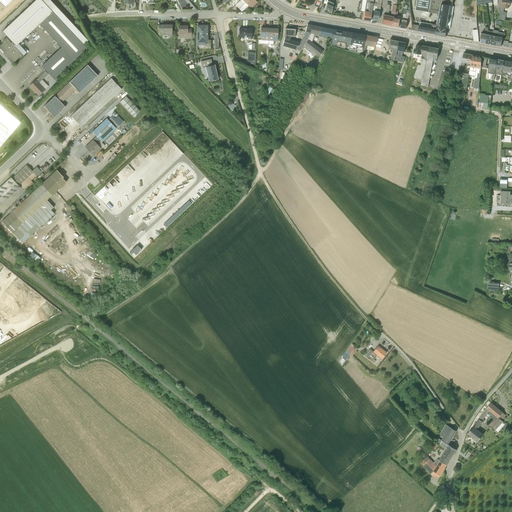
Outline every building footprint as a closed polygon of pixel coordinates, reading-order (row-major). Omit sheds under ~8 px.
[(61,47),(79,30),(50,0),(35,0),(2,31),(12,41),(11,42),(6,37),(2,41),(2,42),(0,44),(0,48),(13,62),(19,57),(20,58),(26,52),(18,43),(39,24),(61,47)] [(251,9),(257,2),(255,0),(240,0),(235,5),(241,12),(248,6),(251,9)] [(333,0),(327,0),(323,12),(331,15),(333,0)] [(364,12),(363,21),(370,22),(371,10),(372,3),(372,0),(361,0),(360,11),(364,11),(364,12)] [(378,21),(381,0),(377,0),(377,4),(372,3),(371,10),(373,10),(372,20),(378,21)] [(392,0),(392,3),(393,3),(391,14),(388,13),(385,25),(392,26),(397,0),(392,0)] [(430,12),(431,0),(417,0),(416,10),(429,12),(430,12)] [(419,25),(419,30),(418,31),(435,34),(435,35),(436,35),(439,35),(441,36),(445,36),(446,36),(447,29),(445,29),(446,28),(446,27),(447,27),(451,6),(452,6),(453,0),(431,0),(430,12),(437,14),(439,14),(437,25),(436,25),(420,22),(419,25)] [(504,0),(498,0),(498,7),(508,8),(509,5),(510,5),(510,1),(504,0)] [(388,13),(390,5),(387,4),(384,15),(383,14),(382,24),(385,25),(388,13)] [(408,5),(405,5),(400,27),(406,28),(408,20),(407,20),(408,17),(409,13),(407,13),(406,13),(408,5)] [(446,27),(446,28),(450,29),(454,6),(452,6),(451,6),(447,27),(446,27)] [(399,27),(400,18),(402,19),(403,14),(401,14),(401,16),(398,15),(398,12),(395,12),(392,26),(399,27)] [(303,47),(307,40),(311,25),(307,24),(303,37),(300,42),(289,39),(290,37),(295,37),(295,29),(285,28),(285,37),(282,46),(296,50),(296,49),(300,51),(303,47)] [(162,25),(158,25),(158,32),(159,32),(159,35),(172,35),(172,25),(162,25)] [(187,25),(178,25),(178,37),(187,38),(191,38),(191,29),(187,29),(187,25)] [(322,51),(312,42),(314,34),(331,38),(332,29),(311,25),(307,40),(303,47),(314,56),(315,54),(319,57),(322,51)] [(207,26),(197,26),(197,45),(206,45),(206,41),(207,41),(207,26)] [(261,27),(260,40),(264,40),(264,43),(268,44),(268,41),(269,27),(265,26),(265,28),(261,27)] [(273,27),(269,27),(268,41),(277,41),(278,29),(273,28),(273,27)] [(486,43),(489,28),(485,27),(484,33),(481,33),(480,42),(486,43)] [(252,29),(239,28),(239,37),(248,37),(248,39),(252,39),(252,29)] [(331,46),(335,47),(336,42),(336,41),(345,43),(345,46),(348,47),(351,33),(332,29),(331,38),(333,38),(331,43),(331,46)] [(491,44),(496,45),(499,31),(493,29),(491,44)] [(88,40),(79,30),(61,47),(41,65),(54,79),(86,48),(83,44),(88,40)] [(505,33),(499,32),(496,45),(507,47),(508,43),(508,41),(504,40),(505,33)] [(365,35),(351,33),(348,48),(362,51),(365,35)] [(365,35),(362,51),(366,52),(366,50),(373,51),(374,47),(377,37),(365,35)] [(396,56),(399,41),(390,40),(389,40),(388,49),(392,50),(390,59),(392,59),(392,63),(393,63),(395,56),(396,56)] [(404,52),(406,43),(399,41),(396,56),(395,56),(395,60),(396,61),(403,63),(405,57),(402,56),(403,52),(404,52)] [(423,46),(417,45),(416,49),(415,49),(413,56),(418,57),(417,63),(418,63),(420,63),(421,57),(422,57),(422,54),(423,46)] [(437,59),(439,48),(429,47),(427,60),(421,59),(420,65),(418,64),(414,77),(422,79),(421,85),(428,87),(434,58),(437,59)] [(248,51),(248,61),(256,62),(256,51),(248,51)] [(471,64),(472,55),(464,53),(461,66),(464,66),(465,63),(471,64)] [(482,57),(472,55),(471,64),(469,74),(475,75),(474,88),(479,88),(481,67),(482,58),(482,57)] [(491,58),(488,73),(494,74),(495,68),(496,68),(497,59),(491,58)] [(211,59),(200,61),(202,67),(205,67),(208,81),(218,79),(215,64),(214,64),(212,65),(211,59)] [(495,68),(494,74),(501,75),(502,74),(504,61),(497,59),(496,68),(495,68)] [(511,68),(511,61),(504,61),(502,74),(504,75),(505,74),(508,74),(507,80),(511,80),(511,78),(511,71),(511,68)] [(44,106),(54,117),(65,107),(61,103),(76,89),(79,93),(97,76),(87,65),(44,106)] [(48,74),(45,71),(29,86),(38,96),(45,89),(39,83),(48,74)] [(443,91),(447,73),(442,72),(437,89),(443,91)] [(469,74),(460,72),(458,86),(466,87),(469,74)] [(71,115),(82,127),(121,89),(110,78),(71,115)] [(480,95),(478,108),(487,110),(489,96),(480,95)] [(139,110),(126,96),(119,102),(134,118),(136,116),(135,114),(139,110)] [(0,146),(20,122),(0,105),(0,146)] [(102,142),(116,129),(106,118),(92,132),(96,136),(102,142)] [(100,142),(95,137),(85,147),(93,156),(104,145),(100,141),(100,142)] [(0,186),(0,202),(2,205),(20,188),(24,191),(33,183),(31,181),(42,170),(40,167),(39,169),(36,166),(32,170),(26,165),(12,178),(10,177),(0,186)] [(47,200),(66,182),(62,178),(63,177),(56,170),(1,221),(22,244),(54,213),(51,210),(53,207),(48,201),(47,200)] [(501,203),(511,204),(511,199),(511,194),(510,194),(510,192),(500,191),(500,195),(501,195),(501,203)] [(152,194),(148,198),(153,203),(157,199),(152,194)] [(29,256),(38,261),(41,256),(32,251),(29,256)] [(488,282),(487,289),(499,290),(500,283),(488,282)] [(345,352),(349,354),(353,348),(350,346),(345,352)] [(386,352),(378,346),(373,351),(370,349),(367,352),(365,355),(372,361),(377,355),(382,358),(386,352)] [(498,432),(505,424),(502,420),(506,415),(503,413),(503,412),(491,403),(468,433),(478,441),(483,434),(478,429),(483,422),(482,421),(489,411),(497,417),(490,425),(498,432)] [(442,440),(448,444),(456,430),(447,425),(440,435),(443,437),(442,440)] [(447,465),(453,454),(445,449),(439,459),(447,465)] [(435,472),(440,475),(447,465),(439,459),(438,459),(433,463),(427,456),(420,462),(431,475),(435,472)]
